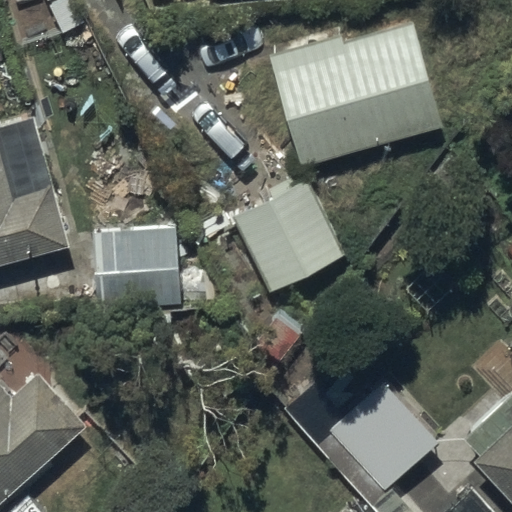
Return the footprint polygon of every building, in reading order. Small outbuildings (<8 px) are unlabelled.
[(341,21),(273,40),(303,149),(443,110),(414,6),(343,26),(341,21)] [(0,248),(71,229),(35,97),(3,106),(1,101),(0,101),(0,248)] [(345,238),(308,165),(234,203),(272,276),(345,238)] [(100,184),(111,183),(112,221),(155,220),(154,183),(131,184),(131,177),(116,177),(116,178),(100,178),(100,184)] [(193,235),(96,235),(97,272),(193,271),(193,235)] [(305,327),(280,302),(244,340),(270,365),(305,327)] [(12,380),(0,366),(0,487),(88,409),(40,354),(12,380)] [(511,511),(511,375),(465,419),(480,435),(475,440),(490,457),(430,511),(511,511)] [(428,446),(370,383),(317,431),(375,495),(428,446)]
